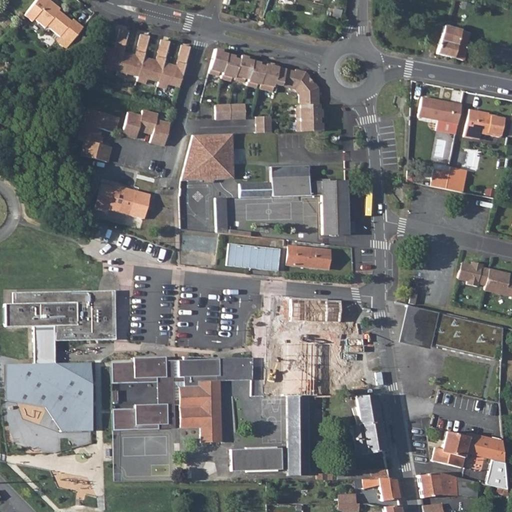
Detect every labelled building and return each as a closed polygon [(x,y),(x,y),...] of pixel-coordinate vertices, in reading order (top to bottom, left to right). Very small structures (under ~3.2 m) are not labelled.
[(48,0),(33,0),(20,16),(29,23),(32,19),(43,28),(45,25),(61,37),(57,42),(66,49),(84,27),(73,18),(70,21),(57,11),(59,8),(48,0)] [(436,55),(461,61),(465,44),(468,33),(442,27),(436,55)] [(101,49),(95,72),(104,74),(105,70),(116,73),(115,77),(124,80),(125,75),(137,78),(136,83),(145,85),(146,81),(158,84),(157,88),(165,91),(167,86),(178,89),(189,49),(181,47),(176,68),(163,65),(168,44),(161,42),(155,63),(142,60),(148,38),(140,36),(134,58),(122,54),(127,33),(119,31),(114,52),(101,49)] [(234,58),(221,54),(221,52),(214,50),(213,53),(227,57),(234,59),(234,58)] [(257,89),(271,93),(273,87),(277,88),(281,89),(288,90),(293,92),(297,98),(297,107),(297,109),(295,110),(295,120),(297,120),(297,123),(295,123),(295,129),(309,132),(320,132),(320,127),(318,127),(318,120),(320,120),(320,112),(317,112),(317,107),(317,92),(318,92),(313,84),(311,86),(306,79),(308,77),(292,73),(285,72),(277,70),(270,68),(263,66),(263,68),(258,66),(258,65),(251,63),(239,60),(239,61),(233,60),(234,59),(227,57),(213,53),(208,74),(221,77),(220,79),(233,83),(234,81),(245,84),(245,86),(257,89)] [(460,125),(464,106),(425,98),(421,117),(460,125)] [(244,116),(244,114),(213,105),(214,106),(214,120),(245,119),(244,116)] [(79,153),(106,160),(109,145),(96,141),(91,140),(93,133),(95,133),(97,126),(100,127),(113,130),(117,116),(87,108),(83,122),(80,121),(78,129),(76,137),(83,139),(79,153)] [(127,110),(121,133),(136,136),(138,128),(139,124),(146,126),(153,127),(152,132),(150,140),(164,144),(170,121),(156,118),(158,112),(150,110),(142,108),(141,114),(127,110)] [(481,113),(472,111),(466,138),(475,140),(477,134),(483,136),(501,139),(505,119),(481,114),(481,113)] [(270,133),(269,121),(268,119),(263,119),(255,117),(256,133),(270,133)] [(139,124),(138,128),(145,130),(152,132),(153,127),(146,126),(139,124)] [(93,133),(91,140),(96,141),(98,134),(100,127),(97,126),(95,133),(93,133)] [(193,134),(179,179),(222,179),(222,157),(233,156),(233,134),(193,134)] [(222,157),(222,179),(233,179),(233,156),(222,157)] [(451,168),(447,190),(464,193),(468,171),(451,168)] [(345,182),(306,183),(306,177),(268,178),(269,183),(238,184),(238,198),(320,196),(321,236),(346,235),(345,182)] [(107,188),(100,186),(94,207),(107,210),(108,207),(129,213),(135,188),(120,184),(117,186),(108,184),(107,188)] [(225,234),(224,198),(212,198),(213,232),(218,233),(225,234)] [(277,271),(278,249),(227,245),(225,267),(277,271)] [(285,266),(325,270),(327,251),(286,247),(285,266)] [(511,287),(506,286),(507,282),(509,276),(488,271),(480,269),(481,266),(471,263),(470,267),(463,265),(461,272),(458,271),(456,280),(467,282),(466,286),(476,288),(477,285),(485,287),(483,291),(496,294),(497,291),(504,293),(503,296),(511,298),(511,287)] [(407,300),(409,291),(403,290),(400,299),(407,300)] [(112,291),(75,292),(76,303),(112,303),(112,330),(113,330),(112,291)] [(52,342),(114,340),(113,330),(112,330),(112,303),(76,303),(75,292),(10,293),(10,304),(2,304),(3,328),(31,327),(32,364),(3,365),(4,395),(67,394),(68,433),(90,433),(89,364),(53,364),(52,342)] [(277,333),(277,344),(270,344),(269,344),(269,354),(272,355),(272,367),(285,366),(324,366),(324,347),(324,341),(315,342),(315,331),(347,332),(347,313),(340,313),(340,309),(338,308),(338,302),(318,301),(318,300),(288,300),(288,321),(282,322),(281,333),(277,333)] [(428,343),(492,358),(495,345),(498,335),(500,336),(500,327),(409,305),(401,336),(428,343)] [(271,322),(270,344),(277,344),(277,333),(281,333),(282,322),(271,322)] [(324,347),(324,366),(327,366),(333,366),(333,348),(324,347)] [(164,378),(163,360),(163,356),(131,357),(131,361),(109,362),(109,383),(155,382),(155,378),(164,378)] [(238,359),(217,360),(218,376),(215,376),(216,381),(218,381),(239,380),(238,359)] [(249,359),(238,359),(239,380),(250,380),(249,359)] [(165,408),(165,426),(173,426),(170,360),(163,360),(164,378),(155,378),(155,382),(155,405),(156,408),(165,408)] [(217,360),(175,361),(175,378),(181,378),(181,388),(176,388),(178,428),(198,428),(199,441),(212,441),(211,416),(219,416),(218,381),(216,381),(215,376),(218,376),(217,360)] [(266,367),(266,397),(284,397),(285,366),(272,367),(266,367)] [(326,399),(327,366),(324,366),(285,366),(284,397),(305,398),(326,399)] [(4,395),(4,401),(43,409),(60,433),(68,433),(67,394),(4,395)] [(353,455),(382,451),(374,396),(354,396),(352,396),(357,424),(348,426),(350,433),(341,435),(343,442),(344,441),(345,453),(352,452),(353,455)] [(305,399),(284,399),(285,479),(306,479),(305,399)] [(110,410),(111,431),(156,430),(156,426),(165,426),(165,408),(156,408),(155,405),(133,405),(133,409),(110,410)] [(219,416),(211,416),(212,441),(220,440),(219,416)] [(464,452),(467,437),(446,432),(445,433),(441,450),(434,448),(431,462),(460,468),(464,452)] [(467,437),(464,452),(491,459),(490,461),(504,464),(503,446),(502,444),(468,435),(467,437)] [(245,452),(229,452),(229,473),(280,472),(279,451),(274,451),(274,449),(245,450),(245,452)] [(355,479),(366,479),(366,469),(335,470),(335,474),(335,479),(355,479)] [(366,479),(386,478),(385,469),(366,469),(366,479)] [(438,495),(455,496),(455,495),(453,477),(437,473),(417,476),(421,497),(438,495)] [(485,485),(497,488),(507,490),(505,477),(488,473),(485,485)] [(453,477),(455,495),(476,497),(477,483),(453,477)] [(366,479),(355,479),(355,490),(378,486),(381,502),(397,499),(393,478),(386,478),(366,479)] [(507,497),(507,490),(497,488),(495,494),(507,497)] [(354,495),(337,494),(337,504),(355,504),(354,495)]
